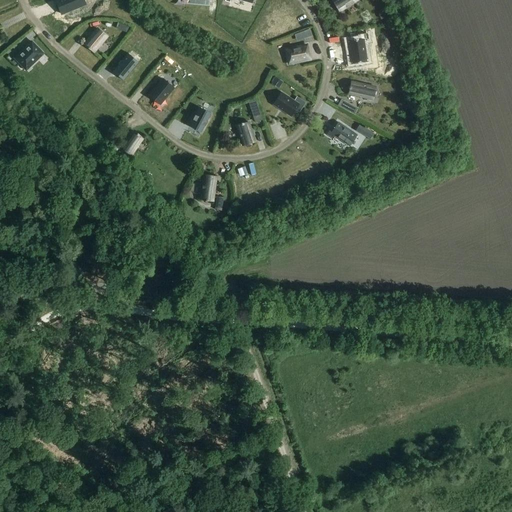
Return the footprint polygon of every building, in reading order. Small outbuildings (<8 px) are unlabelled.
[(83,0),(57,0),(56,1),(61,14),(86,5),(83,0)] [(334,0),(332,2),(339,13),(358,0),(334,0)] [(378,14),(381,20),(387,17),(384,12),(378,14)] [(309,30),(302,32),(304,39),(312,36),(309,30)] [(95,54),(108,39),(98,31),(85,46),(90,50),(89,51),(90,52),(91,51),(95,54)] [(351,64),(366,62),(363,40),(366,40),(366,34),(355,36),(356,41),(348,42),(351,64)] [(32,42),(15,58),(26,70),(44,54),(32,42)] [(286,50),(289,64),(309,60),(307,46),(286,50)] [(127,55),(113,71),(124,80),(138,64),(127,55)] [(283,82),(275,77),(272,83),(279,88),(283,82)] [(148,96),(160,106),(175,88),(163,78),(148,96)] [(372,100),(375,88),(351,82),(350,88),(349,88),(348,89),(350,90),(349,95),(372,100)] [(281,92),(272,105),(291,117),(300,104),(281,92)] [(258,105),(256,100),(249,102),(250,108),(258,105)] [(346,110),(349,105),(341,101),(338,106),(346,110)] [(214,118),(202,110),(189,129),(201,137),(214,118)] [(253,116),(255,122),(263,119),(261,114),(253,116)] [(249,122),(236,126),(242,147),(256,142),(249,122)] [(350,147),(357,136),(338,123),(332,132),(330,131),(327,135),(332,139),(334,136),(350,147)] [(362,140),(364,136),(370,140),(374,133),(363,127),(360,125),(356,131),(359,133),(357,137),(362,140)] [(133,156),(144,140),(139,137),(140,136),(139,135),(138,136),(133,133),(122,149),(133,156)] [(106,155),(112,159),(119,148),(113,144),(106,155)] [(214,202),(217,178),(204,176),(201,200),(207,201),(207,202),(208,202),(209,201),(214,202)] [(215,210),(222,211),(223,198),(216,198),(215,210)]
